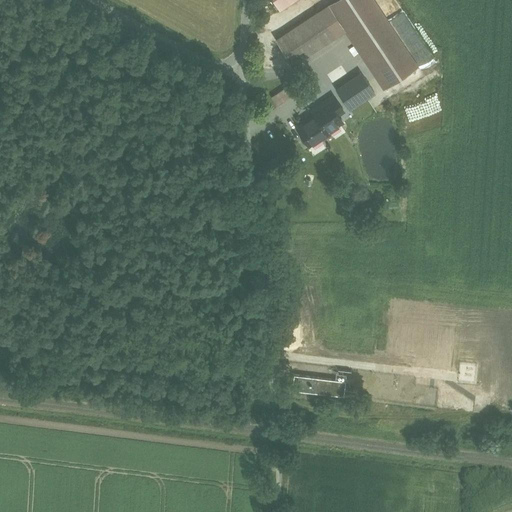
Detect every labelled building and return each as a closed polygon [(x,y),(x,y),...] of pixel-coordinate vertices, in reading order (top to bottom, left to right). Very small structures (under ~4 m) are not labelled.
[(271,0),(278,10),(292,0),(271,0)] [(373,0),(334,0),(328,4),(384,88),(417,66),(373,0)] [(318,11),(276,39),(293,64),(335,36),(318,11)] [(363,70),(336,88),(350,109),(377,91),(363,70)] [(350,72),(333,83),(336,87),(353,76),(350,72)] [(298,84),(290,89),(293,94),(301,89),(298,84)] [(291,96),(285,88),(281,90),(287,99),(291,96)] [(281,90),(272,96),(277,105),(287,99),(281,90)] [(327,100),(313,110),(317,115),(328,130),(341,121),(327,100)] [(317,115),(298,128),(308,144),(328,131),(328,130),(317,115)] [(345,380),(294,374),(292,389),(344,395),(348,395),(348,389),(344,389),(345,380)]
